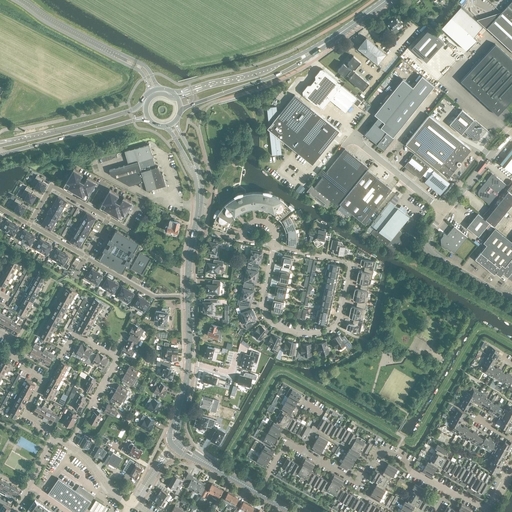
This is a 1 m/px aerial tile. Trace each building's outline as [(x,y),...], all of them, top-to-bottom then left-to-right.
[(486,28),(511,51),(511,0),(495,18),(492,16),(478,20),(477,19),(486,28)] [(483,27),(461,7),(442,28),(467,51),(477,40),(474,37),(483,27)] [(422,21),(414,15),(410,19),(418,26),(422,21)] [(387,23),(395,34),(399,31),(398,31),(403,27),(396,17),(387,23)] [(439,25),(432,20),(429,24),(435,29),(439,25)] [(427,60),(444,40),(428,27),(411,47),(427,60)] [(378,63),(386,53),(381,49),(381,48),(378,45),(377,46),(366,37),(365,38),(364,37),(359,42),(361,43),(358,47),(378,63)] [(498,115),(505,108),(511,100),(511,59),(495,44),(461,81),(498,115)] [(351,59),(358,66),(361,62),(354,56),(351,59)] [(358,66),(351,59),(347,63),(349,64),(348,66),(344,63),(341,67),(351,76),(354,72),(352,70),(354,68),(355,69),(358,66)] [(346,74),(350,77),(351,76),(341,67),(337,70),(345,76),(346,74)] [(346,112),(353,102),(357,106),(363,98),(344,83),(342,85),(323,70),(321,70),(316,76),(316,78),(310,85),(308,86),(304,91),(304,94),(322,109),(330,99),(346,112)] [(352,81),(359,74),(355,71),(354,72),(351,76),(350,77),(349,78),(352,81)] [(356,84),(362,77),(359,74),(352,81),(356,84)] [(387,131),(377,143),(376,144),(377,144),(384,149),(394,137),(393,136),(434,85),(422,75),(413,87),(381,127),(387,131)] [(362,77),(356,84),(359,87),(366,80),(362,77)] [(381,127),(413,87),(403,79),(375,114),(378,117),(365,134),(377,143),(387,131),(381,127)] [(366,80),(359,87),(363,91),(369,83),(366,80)] [(312,164),(339,131),(295,95),(282,110),(278,111),(277,106),(266,107),(268,127),(267,128),(269,129),(271,156),(282,155),(281,140),(283,140),(312,164)] [(479,132),(481,132),(481,127),(474,128),(474,125),(476,122),(473,119),(462,109),(449,124),(461,133),(464,130),(467,133),(467,137),(472,136),(472,140),(479,139),(479,132)] [(406,144),(415,151),(439,122),(429,115),(406,144)] [(439,122),(415,151),(447,177),(458,164),(459,164),(459,163),(460,163),(460,162),(460,161),(470,148),(439,122)] [(156,166),(153,157),(149,144),(124,151),(128,164),(109,170),(111,175),(129,185),(139,182),(140,187),(147,190),(166,185),(163,172),(160,173),(158,166),(156,166)] [(314,187),(332,201),(338,206),(340,203),(367,169),(369,167),(345,148),(326,172),(322,169),(318,173),(322,177),(314,187)] [(511,172),(511,148),(500,163),(511,172)] [(414,154),(404,165),(420,178),(429,166),(414,154)] [(74,168),(63,185),(86,199),(96,181),(87,176),(84,181),(80,178),(83,173),(74,168)] [(392,189),(368,169),(367,169),(340,203),(341,205),(337,210),(347,217),(351,212),(364,223),(392,189)] [(450,183),(449,183),(434,170),(424,181),(440,194),(450,183)] [(37,175),(32,184),(36,186),(35,187),(42,191),(46,184),(42,182),(44,179),(37,175)] [(491,205),(490,206),(502,216),(511,203),(511,180),(507,185),(496,176),(494,175),(491,175),(489,177),(479,190),(478,192),(478,194),(480,196),(491,205)] [(300,193),(305,187),(300,184),(296,189),(300,193)] [(332,201),(314,187),(312,185),(307,191),(314,197),(315,195),(325,203),(324,205),(327,207),(332,201)] [(27,186),(22,195),(25,197),(25,198),(32,202),(36,195),(32,193),(34,191),(27,186)] [(110,188),(99,206),(122,219),(132,201),(123,196),(120,201),(116,199),(119,193),(110,188)] [(220,230),(226,231),(228,227),(230,221),(235,215),(238,213),(245,209),(252,207),(256,207),(265,208),(271,210),(274,212),(280,218),(286,213),(291,208),(290,207),(289,206),(281,199),(270,194),(268,193),(266,193),(264,193),(255,193),(243,194),(242,194),(240,195),(238,196),(236,197),(227,203),(224,206),(220,210),(219,212),(218,214),(217,215),(216,217),(212,227),(220,229),(220,230)] [(56,201),(64,206),(67,201),(58,196),(56,201)] [(16,198),(11,206),(15,209),(14,210),(21,214),(25,207),(22,205),(23,202),(16,198)] [(410,216),(390,200),(371,224),(375,227),(371,232),(394,251),(406,236),(404,234),(406,232),(405,231),(404,231),(403,233),(399,229),(410,216)] [(64,206),(56,201),(53,205),(62,210),(64,206)] [(167,214),(168,211),(165,210),(165,209),(153,203),(151,207),(154,209),(154,208),(163,212),(162,213),(167,214)] [(64,212),(62,210),(53,205),(51,208),(51,207),(49,210),(59,216),(61,217),(64,212)] [(490,206),(482,216),(490,222),(494,226),(502,216),(490,206)] [(59,216),(49,210),(48,212),(49,213),(47,215),(56,220),(59,216)] [(95,218),(85,211),(82,216),(84,218),(84,217),(93,222),(95,218)] [(482,216),(478,213),(467,227),(478,236),(490,222),(482,216)] [(56,220),(47,215),(45,219),(53,224),(56,220)] [(283,227),(295,221),(293,217),(291,218),(289,215),(281,221),(283,224),(282,225),(283,227)] [(90,227),(93,222),(84,217),(84,218),(81,222),(90,227)] [(56,226),(53,224),(45,219),(42,225),(53,231),(56,226)] [(3,220),(0,226),(0,227),(8,232),(13,223),(10,221),(8,220),(7,220),(6,221),(3,220)] [(178,228),(180,222),(170,220),(169,223),(169,226),(166,225),(165,231),(173,232),(172,234),(172,235),(176,235),(177,233),(179,232),(179,230),(178,228)] [(295,221),(283,227),(284,228),(285,228),(286,232),(296,229),(295,226),(297,225),(295,221)] [(81,222),(78,227),(88,232),(89,230),(89,229),(90,227),(81,222)] [(13,223),(8,232),(12,234),(11,236),(15,239),(20,229),(18,228),(19,226),(18,226),(18,225),(16,224),(15,225),(13,223)] [(455,253),(468,237),(454,226),(445,236),(444,235),(441,239),(441,246),(445,249),(446,248),(450,251),(451,250),(455,253)] [(78,227),(76,231),(85,236),(86,234),(87,235),(88,232),(78,227)] [(511,241),(495,227),(483,242),(486,244),(475,258),(494,274),(496,271),(500,274),(502,272),(511,280),(511,241)] [(20,229),(15,239),(19,241),(20,239),(25,242),(29,233),(27,231),(25,229),(24,230),(23,229),(23,231),(20,229)] [(330,239),(331,232),(326,231),(318,229),(317,238),(313,240),(314,242),(314,243),(315,244),(315,245),(316,245),(317,245),(318,247),(324,243),(325,238),(330,239)] [(103,249),(104,250),(100,258),(100,259),(122,272),(125,268),(128,270),(132,268),(142,274),(150,259),(140,253),(141,253),(139,249),(137,247),(139,242),(118,230),(117,230),(116,230),(111,238),(110,237),(108,241),(109,242),(107,246),(105,245),(103,249)] [(85,236),(76,231),(73,236),(82,241),(85,236)] [(29,233),(25,242),(29,244),(27,246),(32,249),(37,239),(34,238),(35,236),(34,236),(35,235),(32,234),(29,233)] [(79,246),(82,241),(73,236),(70,241),(79,246)] [(37,239),(32,249),(35,251),(37,248),(41,251),(46,242),(43,241),(44,240),(41,239),(40,239),(39,240),(37,239)] [(209,245),(208,248),(207,251),(211,252),(211,254),(216,255),(217,251),(216,251),(217,249),(217,247),(218,244),(221,244),(222,240),(214,239),(213,242),(209,242),(209,245)] [(343,244),(343,243),(342,242),(342,241),(341,241),(332,239),(330,248),(334,249),(334,251),(333,251),(333,252),(334,252),(334,253),(335,253),(335,254),(344,255),(344,254),(345,254),(346,254),(347,253),(348,252),(348,251),(348,250),(347,249),(346,248),(345,248),(346,246),(343,246),(343,244)] [(41,251),(49,256),(53,249),(51,247),(52,246),(51,245),(49,243),(49,244),(46,242),(41,251)] [(248,255),(262,258),(263,254),(262,254),(262,252),(261,252),(262,249),(252,247),(251,250),(249,249),(248,255)] [(58,261),(63,252),(60,250),(58,248),(58,249),(57,248),(56,250),(53,249),(49,256),(48,258),(52,260),(53,258),(58,261)] [(63,252),(58,261),(62,263),(61,265),(67,269),(70,264),(68,263),(70,258),(68,257),(68,255),(68,254),(66,253),(65,253),(63,252)] [(282,261),(292,263),(294,258),(293,257),(293,255),(284,254),(284,257),(282,257),(282,261)] [(262,258),(248,255),(247,261),(248,262),(248,265),(258,267),(259,264),(260,264),(260,262),(261,262),(262,258)] [(364,268),(373,270),(375,261),(361,258),(360,262),(360,263),(361,264),(362,265),(365,265),(364,268)] [(8,264),(16,268),(19,263),(11,259),(8,264)] [(205,269),(205,270),(209,271),(209,273),(214,274),(215,272),(219,273),(220,266),(223,266),(224,261),(214,259),(213,263),(206,262),(206,264),(205,264),(204,264),(203,265),(203,266),(203,267),(204,268),(205,269)] [(292,263),(282,261),(281,265),(282,265),(281,268),(290,270),(290,268),(291,268),(292,263)] [(330,263),(329,269),(340,272),(340,271),(340,270),(340,269),(339,268),(340,265),(330,263)] [(16,268),(8,264),(6,269),(15,274),(18,269),(16,268)] [(244,274),(258,277),(259,273),(258,273),(258,271),(257,271),(258,268),(248,266),(247,269),(245,268),(244,274)] [(279,275),(289,278),(290,272),(289,272),(290,270),(281,268),(281,272),(279,271),(279,275)] [(357,276),(372,279),(373,270),(364,268),(364,271),(361,270),(360,270),(359,271),(358,272),(357,276)] [(14,276),(15,274),(6,269),(4,271),(3,271),(2,273),(3,273),(3,274),(11,278),(12,275),(14,276)] [(91,283),(97,272),(92,269),(89,273),(87,271),(83,278),(91,283)] [(325,275),(328,275),(337,277),(338,275),(339,274),(339,273),(340,272),(329,269),(327,269),(325,275)] [(100,279),(103,275),(97,272),(91,283),(96,286),(98,284),(100,285),(103,280),(100,279)] [(38,273),(36,278),(43,282),(46,277),(38,273)] [(11,278),(3,274),(1,278),(8,282),(11,278)] [(258,277),(244,274),(242,280),(244,281),(244,284),(254,286),(255,283),(256,283),(256,281),(257,281),(258,277)] [(289,278),(279,275),(278,280),(279,280),(278,283),(287,285),(287,283),(288,283),(289,278)] [(337,277),(328,275),(326,281),(337,283),(337,282),(337,281),(337,280),(337,277)] [(371,283),(372,279),(357,276),(357,280),(357,281),(358,282),(361,283),(361,286),(368,287),(368,284),(369,284),(370,284),(370,283),(371,283)] [(31,282),(33,283),(41,287),(43,282),(36,278),(34,277),(31,282)] [(8,282),(1,278),(0,279),(0,284),(5,287),(8,282)] [(107,278),(105,282),(103,280),(100,285),(102,286),(108,289),(108,290),(113,281),(107,278)] [(212,295),(213,295),(214,295),(214,294),(215,293),(219,293),(220,280),(213,279),(213,285),(206,284),(206,286),(204,286),(203,287),(203,289),(204,290),(205,290),(205,292),(210,293),(210,294),(211,295),(212,295)] [(116,288),(118,284),(113,281),(108,290),(108,289),(106,292),(112,295),(113,293),(116,294),(118,289),(116,288)] [(41,287),(33,283),(31,288),(38,292),(41,287)] [(275,290),(286,292),(287,287),(286,287),(287,285),(278,283),(277,286),(276,286),(275,290)] [(240,293),(254,296),(255,293),(254,292),(254,290),(253,290),(254,287),(244,285),(243,288),(241,287),(240,293)] [(28,286),(28,287),(26,291),(28,292),(36,297),(38,292),(31,288),(28,286)] [(367,290),(368,287),(361,286),(360,289),(357,288),(356,288),(355,288),(355,289),(355,290),(354,294),(368,297),(369,293),(369,292),(368,291),(367,290)] [(123,287),(121,291),(118,289),(116,294),(118,295),(117,298),(123,301),(129,290),(123,287)] [(335,289),(325,287),(324,293),(335,295),(335,294),(335,293),(335,292),(334,291),(335,289)] [(70,288),(69,290),(66,289),(64,294),(71,298),(73,299),(77,292),(70,288)] [(132,297),(134,293),(129,290),(123,301),(128,304),(129,302),(131,303),(134,298),(132,297)] [(286,292),(275,290),(275,294),(276,294),(275,298),(284,300),(284,298),(285,298),(286,292)] [(26,291),(23,296),(26,297),(25,297),(33,301),(36,297),(28,292),(26,291)] [(254,296),(240,293),(238,299),(240,300),(239,306),(250,305),(251,302),(252,302),(252,300),(253,300),(254,296)] [(61,298),(69,303),(69,302),(71,298),(64,294),(63,295),(62,295),(60,297),(61,298)] [(368,297),(354,294),(353,297),(353,298),(353,299),(354,300),(355,300),(358,301),(357,303),(366,305),(368,297)] [(21,301),(23,302),(31,306),(33,301),(25,297),(26,297),(23,296),(21,301)] [(139,296),(136,300),(134,298),(131,303),(134,304),(132,307),(138,310),(144,299),(139,296)] [(67,308),(70,303),(69,302),(69,303),(61,298),(61,299),(60,298),(58,301),(59,302),(58,303),(66,307),(67,308)] [(92,304),(101,309),(104,303),(95,298),(92,304)] [(212,310),(212,308),(212,306),(212,302),(217,302),(217,298),(204,299),(204,302),(203,302),(203,306),(203,308),(203,312),(207,312),(207,314),(213,314),(213,310),(212,310)] [(272,305),(283,307),(284,302),(283,302),(284,300),(275,298),(274,301),(273,301),(272,305)] [(149,303),(149,302),(144,299),(138,310),(143,313),(144,311),(147,312),(151,305),(149,303)] [(333,301),(323,299),(322,304),(332,307),(332,306),(332,305),(332,304),(332,303),(333,301)] [(31,306),(23,302),(20,306),(20,307),(28,311),(31,306)] [(66,307),(58,303),(58,305),(57,304),(55,307),(56,308),(63,312),(66,307)] [(366,305),(357,303),(356,306),(353,306),(352,306),(351,307),(350,311),(364,314),(366,305)] [(101,309),(92,304),(89,309),(98,314),(101,309)] [(25,316),(28,311),(20,307),(20,306),(18,305),(15,310),(18,312),(25,316)] [(283,307),(272,305),(271,309),(273,309),(272,313),(280,314),(281,312),(282,313),(283,307)] [(241,319),(255,314),(254,310),(253,310),(252,308),(251,309),(250,306),(239,307),(241,312),(239,313),(241,319)] [(63,318),(66,313),(63,312),(56,308),(55,308),(53,310),(54,311),(53,313),(61,317),(63,318)] [(155,319),(157,319),(159,319),(158,324),(159,324),(158,327),(165,328),(166,325),(168,312),(168,309),(162,308),(162,311),(156,311),(155,319)] [(98,314),(89,309),(86,314),(95,319),(98,314)] [(318,310),(317,316),(330,319),(330,318),(330,317),(330,316),(329,315),(330,312),(320,310),(318,310)] [(353,321),(362,323),(364,314),(350,311),(349,315),(349,316),(350,317),(351,318),(354,318),(353,321)] [(62,320),(60,319),(61,317),(53,313),(52,314),(51,314),(50,316),(51,317),(58,321),(60,322),(62,320)] [(95,319),(86,314),(83,320),(92,324),(95,319)] [(255,314),(241,319),(243,325),(245,324),(247,329),(256,323),(255,320),(256,320),(255,318),(257,318),(255,314)] [(317,316),(315,322),(328,324),(328,322),(329,321),(329,320),(330,319),(317,316)] [(12,320),(12,319),(8,317),(2,327),(7,329),(12,320)] [(58,321),(51,317),(48,322),(56,326),(58,321)] [(14,321),(12,320),(7,329),(12,332),(16,324),(13,323),(14,321)] [(92,324),(83,320),(81,325),(89,330),(92,324)] [(362,323),(353,321),(353,324),(350,323),(349,323),(348,324),(347,324),(347,325),(346,329),(360,332),(362,323)] [(56,330),(54,329),(56,326),(48,322),(47,324),(46,323),(45,326),(46,327),(45,327),(53,331),(55,332),(56,330)] [(16,324),(12,332),(17,334),(18,332),(20,333),(22,329),(20,328),(21,327),(16,324)] [(131,334),(141,340),(142,339),(140,338),(145,330),(135,324),(133,327),(132,327),(129,333),(131,334)] [(89,330),(81,325),(78,330),(76,329),(74,332),(81,335),(82,333),(86,335),(89,330)] [(226,331),(226,328),(212,325),(210,331),(209,331),(208,335),(221,339),(223,331),(226,331)] [(264,340),(268,335),(266,333),(268,331),(262,326),(260,328),(259,326),(255,331),(257,333),(254,335),(260,340),(262,338),(264,340)] [(53,331),(45,327),(43,331),(51,336),(53,331)] [(43,331),(40,336),(50,342),(53,337),(51,336),(43,331)] [(131,334),(128,340),(129,340),(127,343),(134,347),(136,344),(138,345),(141,340),(131,334)] [(277,354),(278,352),(282,343),(280,341),(281,338),(274,335),(273,337),(271,336),(269,342),(271,343),(269,346),(275,349),(273,352),(277,354)] [(339,349),(345,345),(348,349),(353,345),(344,335),(341,337),(339,335),(333,339),(334,341),(332,342),(335,347),(337,346),(339,349)] [(296,356),(298,346),(295,346),(295,343),(288,341),(288,344),(285,343),(284,349),(287,350),(286,353),(293,354),(293,356),(296,356)] [(329,351),(332,350),(330,344),(327,345),(326,341),(318,344),(319,346),(317,347),(319,352),(321,352),(322,355),(329,353),(329,351)] [(168,347),(169,342),(164,342),(164,345),(158,342),(157,345),(164,347),(163,354),(167,355),(167,359),(177,359),(177,355),(178,348),(168,347)] [(134,347),(127,343),(126,346),(125,345),(121,351),(129,356),(130,355),(132,357),(135,351),(133,350),(134,347)] [(82,356),(87,346),(84,345),(84,346),(81,345),(80,345),(78,344),(72,354),(76,357),(77,354),(82,356)] [(311,354),(314,353),(314,347),(311,347),(311,344),(303,344),(303,347),(301,347),(301,353),(304,353),(304,356),(311,356),(311,354)] [(29,354),(34,357),(38,349),(33,346),(29,354)] [(87,364),(88,364),(94,353),(91,352),(92,351),(89,349),(90,348),(87,346),(82,356),(86,359),(84,361),(87,363),(87,364)] [(206,352),(205,352),(204,357),(205,357),(205,358),(208,359),(209,358),(212,358),(214,351),(219,352),(220,348),(214,347),(214,348),(208,346),(206,352)] [(489,355),(496,359),(498,357),(496,356),(498,353),(497,353),(499,350),(492,346),(489,351),(490,352),(489,355)] [(43,352),(38,349),(34,357),(39,359),(43,352)] [(39,359),(44,362),(49,352),(45,349),(43,352),(39,359)] [(250,355),(245,354),(242,367),(251,370),(255,356),(258,357),(259,353),(251,351),(250,355)] [(49,364),(51,359),(53,360),(56,356),(49,352),(44,362),(49,364)] [(88,365),(89,364),(92,366),(94,363),(98,365),(103,355),(101,354),(100,355),(97,353),(97,354),(94,353),(88,364),(88,365)] [(106,357),(103,355),(98,365),(102,368),(101,370),(105,372),(110,362),(108,360),(105,358),(106,357)] [(496,359),(489,355),(487,358),(486,357),(485,359),(492,363),(494,361),(495,361),(496,359)] [(492,363),(485,359),(480,366),(484,369),(486,370),(488,367),(493,365),(492,363)] [(2,360),(0,363),(0,365),(9,370),(12,364),(4,360),(4,361),(2,360)] [(161,376),(168,378),(171,379),(172,378),(173,377),(174,375),(173,374),(174,371),(171,370),(172,368),(169,368),(170,364),(163,362),(157,360),(156,365),(162,366),(160,371),(163,372),(161,376)] [(59,366),(66,370),(69,365),(61,361),(59,366)] [(0,371),(4,374),(5,372),(7,373),(9,370),(0,365),(0,371)] [(489,375),(493,366),(493,365),(488,367),(486,370),(484,369),(483,371),(489,375)] [(56,371),(64,375),(66,370),(59,366),(56,371)] [(122,372),(137,380),(139,376),(136,375),(138,371),(129,366),(127,371),(123,369),(122,372)] [(493,377),(499,367),(497,366),(496,367),(493,366),(489,375),(491,376),(493,377)] [(499,367),(493,377),(497,379),(498,380),(503,371),(500,370),(501,369),(499,367)] [(54,375),(61,379),(64,375),(56,371),(54,375)] [(503,371),(498,380),(503,383),(504,381),(503,381),(508,373),(506,371),(505,373),(503,371)] [(137,380),(122,372),(120,375),(124,376),(121,381),(130,386),(132,382),(134,384),(137,380)] [(249,387),(252,378),(256,380),(257,375),(245,372),(244,376),(240,375),(238,383),(242,384),(241,386),(246,387),(246,386),(249,387)] [(508,386),(511,379),(511,376),(510,375),(511,374),(508,373),(503,381),(504,381),(507,383),(506,384),(508,386)] [(203,380),(204,381),(203,384),(208,385),(209,382),(218,384),(218,382),(225,384),(226,381),(219,379),(220,378),(214,376),(211,375),(210,375),(206,374),(205,377),(204,377),(203,380)] [(51,380),(59,384),(61,379),(54,375),(51,380)] [(90,392),(96,383),(94,382),(95,379),(90,376),(83,388),(90,392)] [(31,381),(26,378),(24,381),(27,382),(25,386),(32,390),(35,385),(30,382),(31,381)] [(59,384),(51,380),(48,385),(56,389),(59,384)] [(166,389),(168,386),(161,382),(160,383),(156,381),(152,389),(154,391),(154,392),(163,397),(163,396),(164,396),(165,394),(165,393),(167,390),(166,389)] [(30,394),(32,390),(25,386),(22,384),(20,389),(22,390),(30,394)] [(55,395),(58,390),(56,389),(48,385),(46,390),(53,394),(55,395)] [(111,390),(126,399),(128,395),(126,394),(128,390),(119,385),(116,389),(113,387),(111,390)] [(302,394),(293,389),(290,387),(288,391),(300,398),(302,394)] [(472,395),(474,401),(475,400),(479,393),(480,392),(473,388),(471,391),(473,392),(472,395)] [(22,390),(20,395),(19,395),(27,399),(30,394),(22,390)] [(53,400),(55,395),(53,394),(46,390),(43,395),(53,400)] [(126,399),(111,390),(109,393),(113,395),(111,400),(120,405),(122,401),(124,402),(126,399)] [(297,402),(300,398),(288,391),(286,395),(288,397),(297,402)] [(463,396),(472,401),(474,401),(472,395),(473,392),(471,391),(470,394),(466,391),(463,396)] [(484,395),(482,394),(482,393),(481,395),(479,393),(475,400),(476,401),(475,402),(479,404),(484,395)] [(17,394),(15,398),(17,400),(24,404),(27,399),(19,395),(20,395),(17,394)] [(80,410),(86,401),(84,400),(86,397),(80,394),(73,406),(80,410)] [(484,395),(479,404),(482,406),(483,405),(484,406),(488,399),(486,397),(487,396),(486,396),(484,395)] [(199,406),(216,411),(218,406),(211,404),(212,402),(216,403),(217,400),(213,399),(202,396),(199,406)] [(462,402),(471,407),(472,404),(470,403),(472,401),(463,396),(462,398),(464,399),(462,402)] [(160,406),(161,403),(154,399),(154,400),(150,397),(145,406),(148,407),(147,409),(156,414),(157,413),(158,412),(159,411),(159,410),(160,407),(160,406)] [(295,406),(297,402),(288,397),(286,400),(295,406)] [(485,408),(488,410),(492,403),(493,403),(494,400),(492,399),(491,400),(488,399),(484,406),(486,406),(485,408)] [(22,409),(24,404),(17,400),(14,404),(22,409)] [(293,410),(295,406),(286,400),(284,404),(293,410)] [(471,407),(462,402),(461,405),(459,404),(458,406),(466,411),(468,408),(469,409),(471,407)] [(492,414),(497,404),(496,403),(495,404),(493,403),(492,403),(488,410),(487,410),(489,411),(488,412),(492,414)] [(14,404),(12,409),(19,413),(22,409),(14,404)] [(116,416),(118,412),(116,411),(117,409),(108,404),(106,408),(102,406),(100,409),(113,416),(114,415),(116,416)] [(291,414),(293,410),(284,404),(281,408),(283,410),(283,409),(291,414)] [(497,404),(492,414),(495,416),(496,415),(497,416),(500,411),(502,408),(499,407),(500,405),(498,404),(497,404)] [(33,412),(38,415),(42,407),(37,405),(33,412)] [(38,415),(43,418),(48,408),(43,405),(42,407),(38,415)] [(19,413),(12,409),(9,408),(6,414),(9,416),(10,415),(17,418),(19,413)] [(43,418),(47,420),(51,413),(52,413),(53,410),(48,408),(43,418)] [(456,413),(464,418),(465,416),(464,415),(465,413),(457,408),(456,410),(457,411),(456,413)] [(283,409),(283,410),(280,416),(290,422),(293,418),(289,416),(291,414),(283,409)] [(96,425),(103,413),(97,410),(95,413),(94,412),(88,421),(96,425)] [(71,427),(76,418),(75,417),(76,414),(70,411),(64,423),(71,427)] [(205,426),(208,416),(197,412),(194,423),(205,426)] [(53,420),(56,415),(52,413),(51,413),(47,420),(52,423),(53,420)] [(451,417),(460,422),(461,420),(463,421),(464,418),(456,413),(454,416),(453,415),(451,417)] [(501,419),(504,421),(510,424),(511,420),(511,418),(504,414),(503,416),(502,418),(501,419)] [(153,424),(155,420),(148,417),(147,417),(143,415),(139,423),(142,425),(141,426),(150,431),(150,430),(151,430),(152,429),(152,427),(154,424),(153,424)] [(285,424),(286,425),(288,426),(290,422),(280,416),(276,422),(276,423),(283,427),(285,424)] [(288,427),(291,429),(297,420),(293,417),(293,418),(290,422),(288,426),(288,427)] [(460,422),(451,417),(448,422),(449,423),(447,425),(451,427),(453,428),(454,426),(460,424),(460,422)] [(291,429),(295,431),(301,422),(302,420),(298,418),(297,420),(291,429)] [(322,418),(317,427),(321,429),(326,420),(322,418)] [(281,431),(283,427),(276,423),(276,422),(272,420),(270,424),(271,425),(272,425),(281,431)] [(325,431),(330,422),(326,420),(321,429),(325,431)] [(503,427),(501,429),(507,433),(508,430),(510,430),(511,426),(511,424),(510,424),(504,421),(501,426),(503,427)] [(295,431),(299,434),(305,424),(301,422),(295,431)] [(330,422),(325,431),(329,434),(334,424),(330,422)] [(223,436),(225,431),(220,429),(221,426),(216,423),(213,428),(216,430),(215,432),(215,431),(213,435),(211,439),(218,444),(221,439),(221,440),(223,436)] [(307,435),(311,428),(305,424),(299,434),(303,436),(305,434),(307,435)] [(329,434),(333,436),(334,434),(338,427),(338,426),(334,424),(329,434)] [(343,427),(339,424),(338,426),(338,427),(334,434),(338,436),(343,427)] [(449,430),(456,434),(461,425),(460,424),(454,426),(453,428),(451,427),(449,430)] [(279,435),(281,431),(272,425),(271,425),(269,429),(279,435)] [(459,434),(462,435),(466,427),(464,425),(463,427),(461,425),(456,434),(458,435),(459,434)] [(338,436),(342,438),(347,429),(343,427),(338,436)] [(463,438),(465,439),(470,431),(468,429),(469,428),(466,427),(462,435),(464,437),(463,438)] [(276,438),(279,435),(269,429),(267,433),(276,438)] [(346,441),(351,431),(347,429),(342,438),(346,441)] [(351,431),(346,441),(350,443),(354,435),(354,436),(355,433),(351,431)] [(468,439),(471,441),(476,432),(473,431),(473,432),(470,431),(465,439),(468,440),(468,439)] [(475,445),(480,436),(477,435),(478,433),(476,432),(471,441),(474,442),(473,443),(475,445)] [(265,437),(274,442),(276,438),(267,433),(265,437)] [(105,444),(109,438),(103,434),(99,440),(105,444)] [(319,435),(317,439),(326,444),(328,440),(319,435)] [(354,435),(350,443),(352,444),(351,447),(355,450),(361,439),(354,436),(354,435)] [(84,436),(79,444),(86,448),(88,446),(93,448),(96,444),(96,443),(91,440),(84,436)] [(480,436),(475,445),(477,446),(478,444),(480,446),(485,437),(483,436),(482,438),(480,436)] [(486,447),(491,438),(489,437),(488,438),(485,436),(485,437),(480,446),(482,447),(483,446),(486,447)] [(262,441),(272,446),(274,442),(265,437),(262,441)] [(491,438),(486,447),(488,449),(488,450),(490,451),(492,447),(494,443),(495,442),(492,441),(493,439),(491,438)] [(317,439),(314,443),(324,448),(326,444),(317,439)] [(361,449),(363,450),(367,443),(361,439),(355,450),(359,452),(361,449)] [(508,449),(508,450),(511,451),(511,448),(511,441),(508,440),(507,442),(505,441),(503,444),(502,444),(501,445),(508,449)] [(368,441),(367,443),(363,450),(367,453),(372,443),(368,441)] [(143,450),(134,445),(134,444),(132,442),(130,443),(130,444),(129,443),(129,444),(128,446),(129,448),(131,449),(130,451),(123,447),(121,449),(122,450),(136,458),(137,457),(138,457),(143,450)] [(314,448),(313,451),(320,455),(324,448),(314,443),(312,447),(314,448)] [(96,444),(93,448),(90,453),(97,457),(99,454),(104,457),(107,451),(102,448),(96,444)] [(274,450),(265,445),(263,444),(261,448),(262,449),(263,449),(272,455),(274,450)] [(437,449),(445,453),(447,449),(438,444),(435,448),(437,449)] [(496,451),(495,453),(494,454),(497,456),(503,459),(508,450),(508,449),(501,445),(500,444),(499,446),(498,448),(497,449),(496,451)] [(350,447),(348,451),(357,457),(359,452),(355,450),(351,447),(350,447)] [(260,453),(270,458),(272,455),(263,449),(262,449),(260,453)] [(437,449),(434,456),(444,461),(446,457),(443,455),(445,453),(437,449)] [(345,455),(355,460),(357,457),(348,451),(345,455)] [(111,455),(109,454),(104,462),(106,464),(107,461),(117,467),(122,457),(113,452),(111,455)] [(258,457),(268,462),(270,458),(260,453),(258,457)] [(355,460),(345,455),(343,459),(353,464),(355,460)] [(430,462),(437,466),(438,464),(442,466),(444,461),(434,456),(430,462)] [(502,464),(502,465),(503,465),(505,460),(503,459),(497,456),(495,460),(494,460),(502,464)] [(268,462),(258,457),(256,461),(265,466),(268,462)] [(446,469),(451,459),(447,457),(446,457),(444,461),(442,466),(441,466),(446,469)] [(282,467),(286,469),(291,460),(287,458),(282,467)] [(135,462),(130,459),(124,470),(130,474),(129,474),(136,478),(137,478),(138,476),(138,474),(140,471),(142,471),(143,468),(138,466),(140,463),(137,462),(135,461),(135,462)] [(348,467),(350,469),(353,464),(343,459),(339,466),(347,470),(348,467)] [(451,459),(446,469),(450,471),(455,461),(451,459)] [(494,460),(495,460),(493,459),(491,461),(493,462),(491,465),(501,470),(502,468),(500,467),(502,465),(502,464),(494,460)] [(291,460),(286,469),(290,472),(295,462),(291,460)] [(430,462),(428,461),(426,465),(435,470),(437,466),(430,462)] [(454,474),(460,464),(455,461),(450,471),(454,474)] [(296,472),(295,472),(299,464),(295,462),(290,472),(294,474),(296,472)] [(295,472),(296,472),(302,475),(308,465),(303,463),(302,466),(299,464),(295,472)] [(395,473),(398,469),(398,468),(388,463),(386,467),(395,473)] [(459,477),(465,467),(460,464),(454,474),(459,477)] [(310,471),(312,467),(308,465),(302,475),(308,479),(312,472),(310,471)] [(426,471),(425,473),(431,477),(435,470),(426,465),(423,469),(426,471)] [(488,466),(487,469),(496,474),(498,471),(499,472),(501,470),(491,465),(490,467),(488,466)] [(386,467),(384,471),(391,475),(391,476),(393,477),(395,473),(386,467)] [(464,479),(469,470),(465,467),(459,477),(464,479)] [(469,470),(464,479),(469,482),(473,474),(474,475),(475,473),(469,470)] [(391,475),(384,471),(382,473),(379,472),(377,476),(387,482),(391,476),(391,475)] [(311,484),(316,474),(312,472),(308,479),(307,481),(311,484)] [(171,481),(181,486),(184,480),(185,481),(186,479),(188,480),(191,475),(188,474),(187,477),(185,476),(183,480),(175,475),(171,481)] [(320,476),(316,474),(311,484),(315,486),(320,476)] [(477,477),(474,475),(473,474),(469,482),(468,484),(472,486),(477,477)] [(191,475),(188,480),(191,482),(187,487),(193,490),(198,481),(193,478),(194,477),(191,475)] [(320,476),(315,486),(319,488),(324,479),(320,476)] [(384,488),(387,482),(377,476),(375,480),(378,482),(376,484),(384,488)] [(476,489),(481,479),(477,477),(472,486),(476,489)] [(83,511),(95,496),(79,485),(76,490),(59,478),(49,492),(62,502),(76,511),(83,511)] [(328,481),(324,479),(319,488),(323,491),(324,488),(328,481)] [(330,482),(328,481),(324,488),(330,492),(336,482),(332,479),(330,482)] [(480,491),(485,481),(481,479),(476,489),(480,491)] [(181,486),(171,481),(168,486),(174,489),(172,492),(177,495),(179,492),(178,491),(181,486)] [(201,495),(204,490),(205,488),(207,484),(204,483),(204,484),(198,481),(193,490),(201,495)] [(485,481),(480,491),(484,493),(489,484),(485,481)] [(5,495),(10,485),(6,482),(1,490),(0,492),(5,495)] [(330,492),(337,496),(341,488),(339,487),(341,484),(336,482),(330,492)] [(212,495),(218,486),(212,483),(208,490),(205,488),(204,490),(201,495),(202,495),(200,498),(202,499),(204,497),(205,497),(206,494),(208,496),(209,494),(212,495)] [(374,488),(384,493),(386,489),(384,488),(376,484),(374,488)] [(415,489),(422,493),(425,489),(415,484),(412,488),(415,489)] [(10,497),(11,495),(15,488),(10,485),(5,495),(10,497)] [(218,486),(212,495),(217,498),(214,503),(217,505),(221,500),(218,498),(223,490),(218,486)] [(20,490),(15,488),(11,495),(16,498),(20,490)] [(341,488),(337,496),(336,498),(340,500),(345,491),(341,488)] [(372,492),(381,497),(384,493),(374,488),(372,492)] [(158,495),(167,500),(170,495),(162,489),(158,495)] [(422,502),(424,497),(421,495),(422,493),(415,489),(411,495),(420,501),(422,502)] [(340,500),(343,502),(349,493),(345,491),(340,500)] [(228,504),(233,495),(228,492),(226,495),(224,495),(223,501),(228,504)] [(369,496),(379,502),(381,497),(372,492),(369,496)] [(343,502),(347,504),(353,495),(349,493),(343,502)] [(167,500),(158,495),(153,503),(161,508),(167,500)] [(239,498),(233,495),(228,504),(226,507),(228,508),(230,505),(235,508),(237,505),(235,504),(239,498)] [(357,497),(353,495),(347,504),(346,506),(350,508),(351,507),(357,497)] [(419,506),(422,502),(420,501),(411,495),(407,502),(414,506),(416,504),(419,506)] [(351,507),(355,509),(361,500),(357,497),(351,507)] [(105,511),(109,508),(96,499),(90,510),(93,511),(105,511)] [(361,500),(355,509),(359,511),(365,502),(361,500)] [(36,511),(42,504),(38,501),(32,509),(36,511)] [(237,506),(233,511),(237,511),(238,510),(241,511),(244,511),(245,511),(249,504),(244,501),(240,508),(237,506)] [(363,510),(366,511),(367,511),(373,503),(369,501),(363,510)] [(407,502),(405,501),(403,505),(412,510),(414,506),(407,502)] [(367,511),(373,511),(377,506),(373,503),(367,511)]
